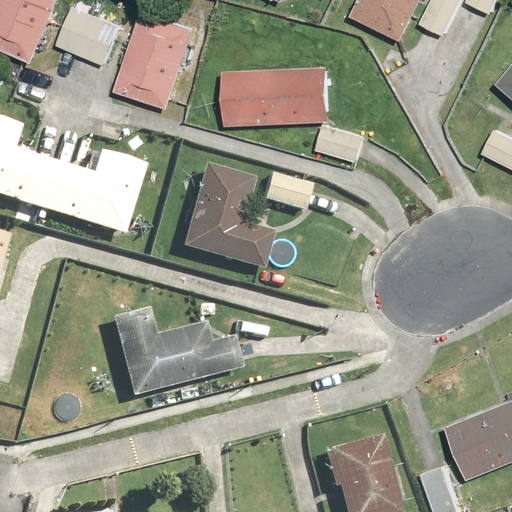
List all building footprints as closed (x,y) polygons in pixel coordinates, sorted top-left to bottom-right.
[(60,0),(0,0),(0,49),(34,63),(60,0)] [(402,40),(421,0),(360,0),(353,17),(402,40)] [(459,0),(430,0),(418,24),(441,36),(459,0)] [(496,0),(466,0),(465,3),(490,15),(496,0)] [(101,67),(119,26),(72,6),(54,46),(101,67)] [(196,28),(142,11),(117,91),(171,108),(196,28)] [(329,67),(224,71),(226,126),(331,122),(329,67)] [(511,67),(498,84),(511,95),(511,67)] [(0,120),(0,197),(118,235),(140,166),(96,152),(89,173),(8,148),(15,125),(0,120)] [(362,137),(322,125),(315,151),(354,163),(362,137)] [(511,140),(492,130),(480,153),(511,170),(511,140)] [(200,163),(176,245),(258,269),(269,231),(238,222),(251,177),(200,163)] [(314,183),(274,172),(267,199),(307,209),(314,183)] [(143,308),(106,317),(127,397),(239,368),(230,336),(206,342),(201,321),(150,334),(143,308)] [(511,398),(449,423),(469,477),(511,460),(511,398)] [(395,511),(376,435),(317,449),(326,488),(334,486),(340,511),(395,511)] [(461,511),(445,465),(419,474),(432,511),(461,511)]
